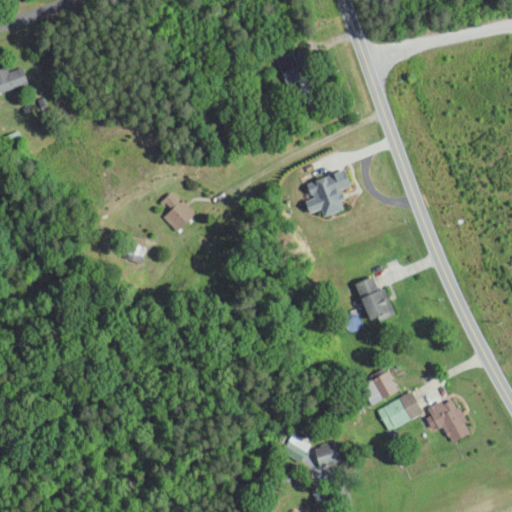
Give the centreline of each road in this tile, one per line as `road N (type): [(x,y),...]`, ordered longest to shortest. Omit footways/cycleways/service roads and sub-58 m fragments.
road 1 (residential): [(341,0),(455,305),(511,406)]
road 2 (residential): [(511,413),(261,498)]
road 3 (residential): [(363,64),(511,24)]
